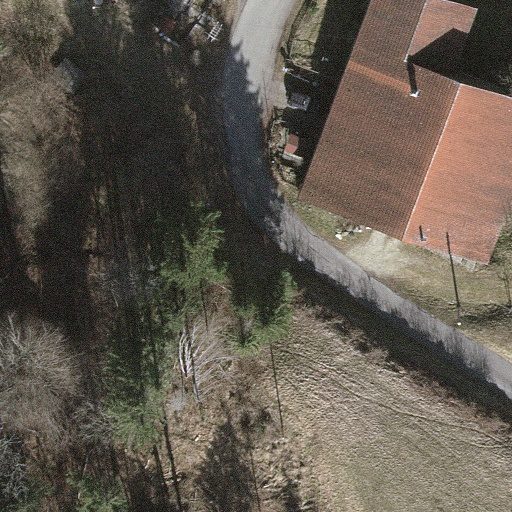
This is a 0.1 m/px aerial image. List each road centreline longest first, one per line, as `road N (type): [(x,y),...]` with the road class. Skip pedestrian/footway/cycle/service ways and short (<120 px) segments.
road 1 (unclassified): [(511,377),(258,201),(247,104),(256,45),(275,0)]
road 2 (track): [(43,0),(247,104)]
